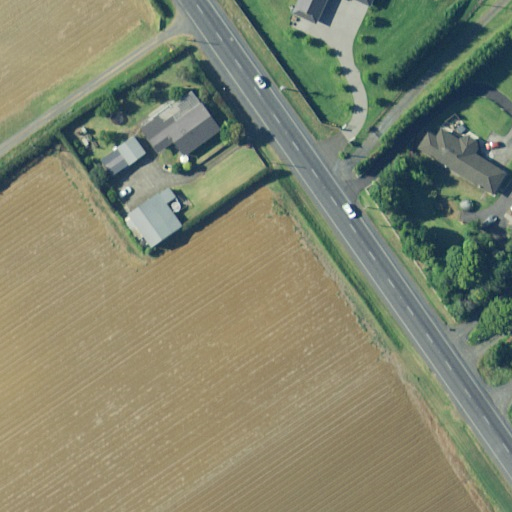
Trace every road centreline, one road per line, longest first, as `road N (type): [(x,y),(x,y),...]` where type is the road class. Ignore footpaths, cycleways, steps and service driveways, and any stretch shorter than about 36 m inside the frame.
road 1 (tertiary): [(511,455),(195,0)]
road 2 (unknown): [(321,181),(501,0)]
